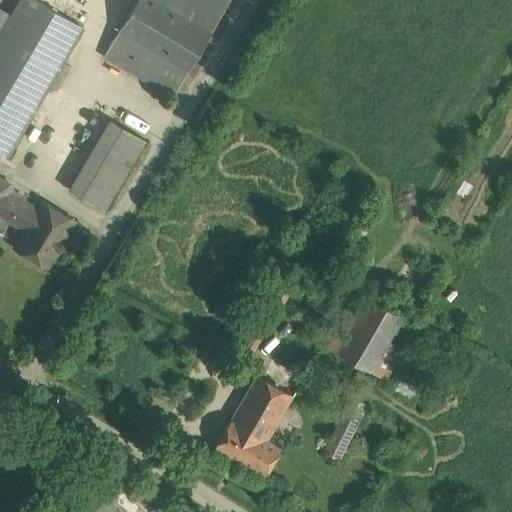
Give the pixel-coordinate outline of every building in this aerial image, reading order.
[(37,0),(20,0),(0,34),(0,149),(7,154),(82,26),(37,0)] [(211,31),(158,0),(136,0),(113,39),(182,80),(211,31)] [(229,1),(226,0),(158,0),(211,31),(229,1)] [(182,80),(113,39),(103,55),(173,96),(182,80)] [(110,118),(69,188),(104,209),(145,139),(110,118)] [(42,200),(36,210),(20,200),(22,197),(11,190),(9,183),(0,177),(0,213),(25,228),(15,246),(47,265),(74,219),(42,200)] [(293,240),(287,249),(301,258),(307,249),(293,240)] [(360,288),(327,346),(386,379),(404,348),(389,339),(404,313),(360,288)] [(434,381),(440,386),(451,372),(445,367),(434,381)] [(293,393),(257,372),(215,446),(265,474),(281,445),(267,437),(293,393)] [(339,421),(331,434),(323,450),(340,459),(355,429),(339,421)] [(127,511),(106,494),(90,511),(127,511)]
